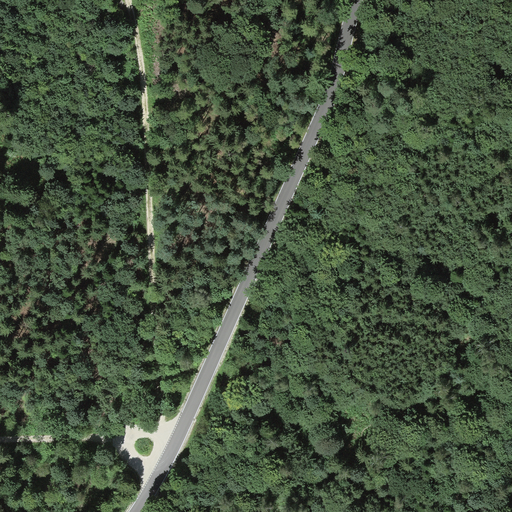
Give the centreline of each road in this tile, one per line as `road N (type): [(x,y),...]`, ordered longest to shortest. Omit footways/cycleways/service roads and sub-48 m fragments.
road 1 (tertiary): [(355,0),(320,120),(181,433),(137,511)]
road 2 (track): [(126,0),(140,61),(164,433)]
road 3 (track): [(152,489),(104,435),(0,438)]
